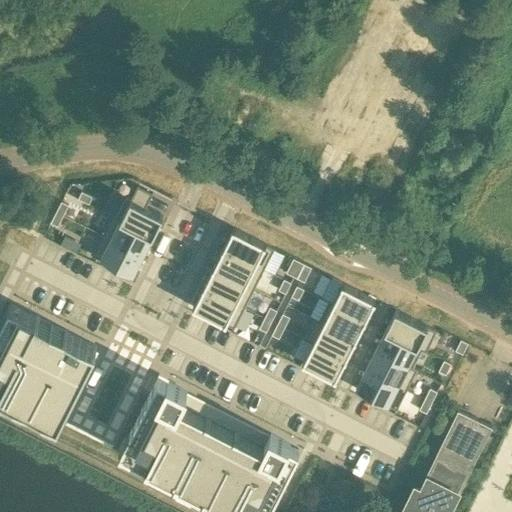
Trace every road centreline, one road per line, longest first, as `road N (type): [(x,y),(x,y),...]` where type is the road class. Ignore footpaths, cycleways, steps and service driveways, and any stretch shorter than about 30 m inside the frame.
road 1 (tertiary): [(511,332),(229,191)]
road 2 (residential): [(158,332),(400,453)]
road 3 (residential): [(158,332),(106,436),(78,422),(131,318)]
road 4 (tertiary): [(202,178),(104,147),(0,164)]
road 5 (residential): [(158,332),(229,191)]
road 6 (residential): [(202,178),(131,318)]
road 7 (residential): [(12,258),(131,318)]
